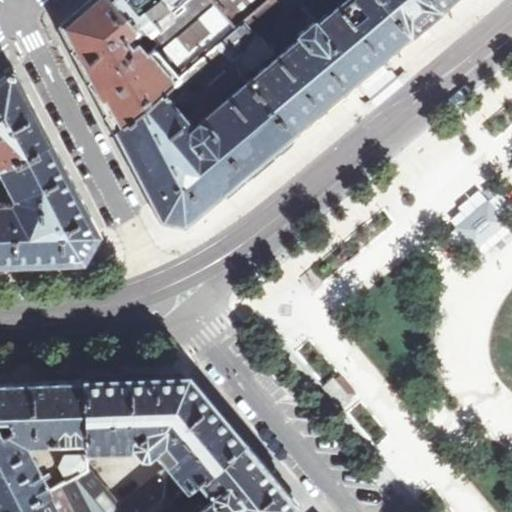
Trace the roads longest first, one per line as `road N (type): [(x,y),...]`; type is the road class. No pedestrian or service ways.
road 1 (residential): [(187,314),(158,278),(19,11)]
road 2 (residential): [(187,314),(330,495)]
road 3 (unclassified): [(0,341),(105,337),(187,314)]
